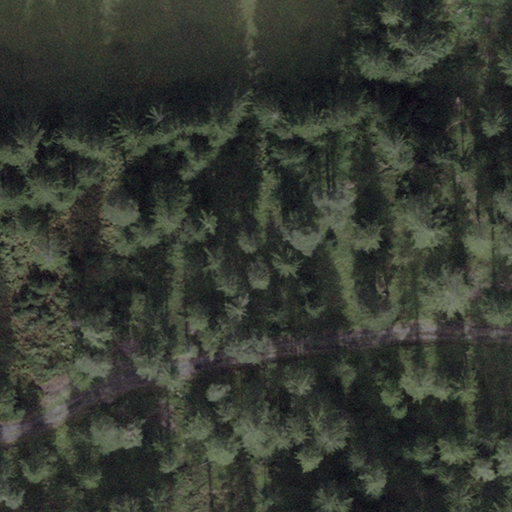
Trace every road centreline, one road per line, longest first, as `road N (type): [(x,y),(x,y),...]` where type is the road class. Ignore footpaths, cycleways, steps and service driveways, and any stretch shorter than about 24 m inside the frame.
road 1 (track): [(511,341),(294,330),(208,379)]
road 2 (track): [(208,379),(98,418),(0,425)]
